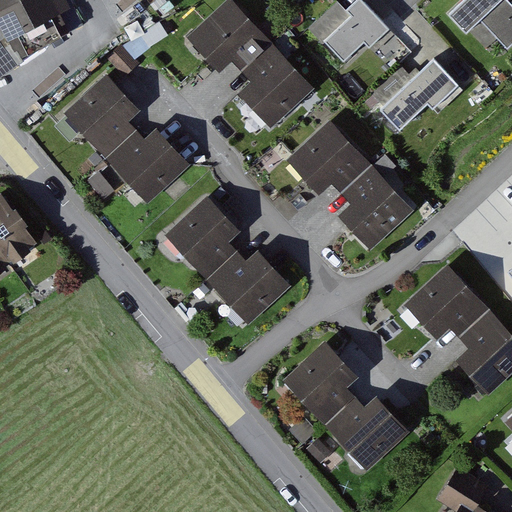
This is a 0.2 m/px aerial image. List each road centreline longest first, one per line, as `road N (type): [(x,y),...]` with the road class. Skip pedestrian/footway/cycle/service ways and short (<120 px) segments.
road 1 (residential): [(0,139),(217,391)]
road 2 (residential): [(147,81),(335,301)]
road 3 (residential): [(335,301),(388,278),(511,163)]
road 4 (residential): [(217,391),(318,511)]
road 5 (residential): [(217,391),(335,301)]
